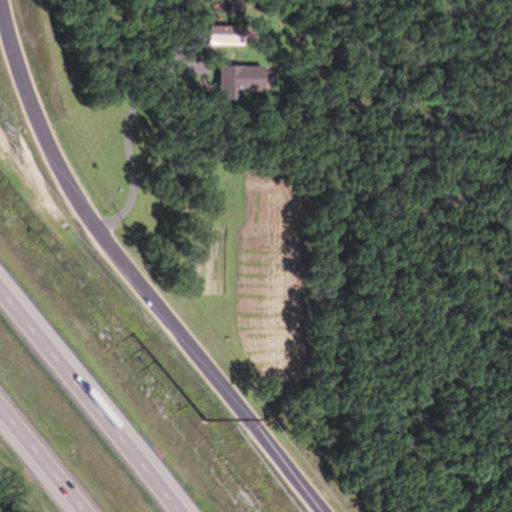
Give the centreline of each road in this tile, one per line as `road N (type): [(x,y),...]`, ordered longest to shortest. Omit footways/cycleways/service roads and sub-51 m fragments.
road 1 (residential): [(304,511),(87,238),(1,0)]
road 2 (motorway): [(188,511),(0,278)]
road 3 (motorway): [(0,394),(81,511)]
